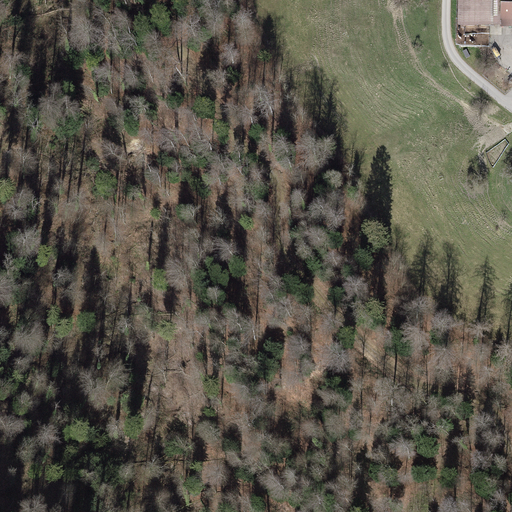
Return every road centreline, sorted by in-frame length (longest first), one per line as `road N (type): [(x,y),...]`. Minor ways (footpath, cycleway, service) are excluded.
road 1 (track): [(511,458),(502,427),(481,404),(440,394),(364,345),(284,251),(274,224),(281,194),(274,170),(233,136),(181,42),(200,1)]
road 2 (track): [(446,0),(454,56),(511,107)]
